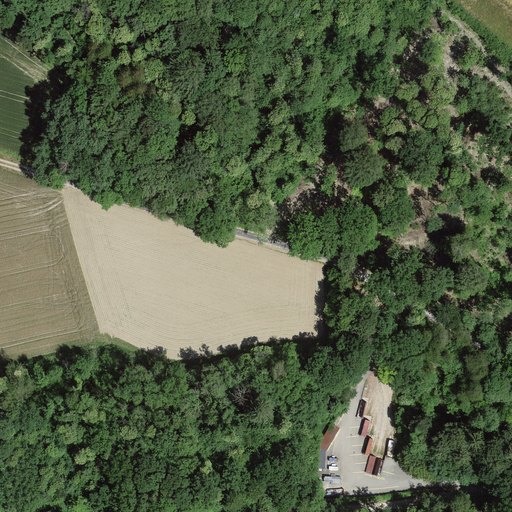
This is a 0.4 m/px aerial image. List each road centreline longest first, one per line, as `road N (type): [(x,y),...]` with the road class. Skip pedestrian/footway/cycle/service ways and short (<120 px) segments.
road 1 (track): [(0,165),(324,267)]
road 2 (track): [(511,482),(274,511)]
road 3 (track): [(511,325),(477,338),(413,328),(324,267)]
road 4 (track): [(409,476),(377,421),(372,368),(379,337),(399,319)]
road 5 (track): [(511,482),(348,476)]
